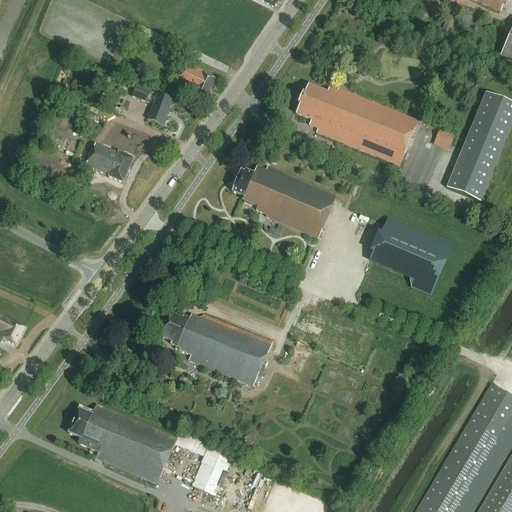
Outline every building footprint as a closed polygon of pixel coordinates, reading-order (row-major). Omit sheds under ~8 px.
[(170,0),(209,15),(214,0),(170,0)] [(258,0),(275,9),(279,0),(258,0)] [(473,0),(500,12),(505,0),(473,0)] [(445,19),(439,33),(446,36),(451,22),(445,19)] [(511,62),(511,29),(499,57),(511,62)] [(204,102),(215,80),(204,75),(205,73),(187,64),(176,85),(193,94),(192,96),(204,102)] [(399,167),(418,122),(338,90),(337,93),(329,90),(328,93),(309,85),(305,95),(303,94),(299,96),(297,101),(298,105),(300,106),(296,116),(311,122),(309,126),(317,130),(316,133),(399,167)] [(149,95),(135,89),(131,98),(145,104),(149,95)] [(481,204),(511,127),(511,104),(485,94),(446,189),(481,204)] [(163,127),(172,101),(157,96),(147,121),(163,127)] [(451,146),(455,136),(440,130),(436,140),(451,146)] [(123,184),(134,160),(119,154),(119,155),(96,145),(87,167),(110,177),(109,178),(123,184)] [(318,240),(336,198),(267,168),(266,171),(257,167),(254,175),(242,169),(232,192),(244,198),(243,201),(246,202),(246,204),(253,207),(253,206),(257,207),(255,211),(266,215),(265,217),(318,240)] [(388,221),(370,263),(410,280),(411,289),(431,297),(452,248),(388,221)] [(200,317),(191,314),(189,319),(183,317),(181,319),(170,314),(160,337),(171,342),(170,344),(174,346),(172,350),(178,352),(179,352),(190,356),(188,360),(253,388),(272,343),(206,315),(200,317)] [(15,347),(24,329),(8,320),(0,316),(0,331),(1,332),(0,334),(0,341),(4,344),(6,342),(15,347)] [(307,357),(311,347),(296,341),(292,351),(307,357)] [(511,397),(491,385),(415,511),(473,511),(511,447),(511,397)] [(156,485),(176,440),(95,405),(91,415),(78,410),(68,434),(80,439),(78,445),(97,454),(95,459),(156,485)] [(212,496),(228,459),(211,451),(195,489),(197,489),(197,490),(212,496)] [(511,511),(511,455),(478,511),(511,511)]
